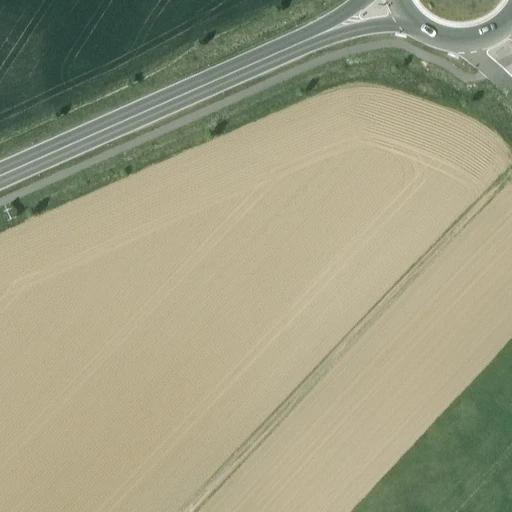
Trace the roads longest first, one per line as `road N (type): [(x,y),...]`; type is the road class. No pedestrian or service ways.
road 1 (track): [(191,511),(511,172)]
road 2 (secondary): [(0,177),(394,3)]
